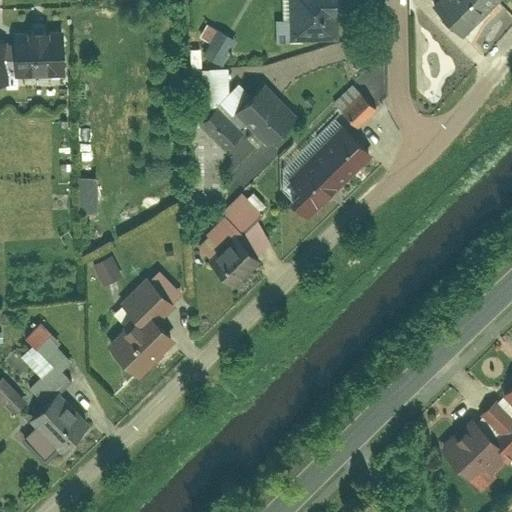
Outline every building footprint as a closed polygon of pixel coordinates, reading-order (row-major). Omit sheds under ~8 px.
[(296,0),(296,37),(342,37),(342,14),(358,14),(357,0),(296,0)] [(436,0),(467,31),(498,0),(436,0)] [(19,29),(20,72),(69,71),(68,28),(19,29)] [(205,49),(224,60),(231,48),(212,37),(205,49)] [(0,81),(11,81),(10,38),(0,38),(0,81)] [(239,109),(272,142),(302,113),(270,79),(256,93),(239,109)] [(239,109),(256,93),(245,81),(221,104),(232,116),(239,109)] [(350,122),(355,127),(380,104),(364,87),(340,111),(350,122)] [(232,116),(221,104),(205,120),(232,148),(248,132),(232,116)] [(285,185),(312,212),(377,149),(355,127),(350,122),(285,185)] [(81,210),(101,210),(100,175),(81,175),(81,210)] [(206,227),(225,246),(240,232),(265,208),(246,188),(206,227)] [(213,257),(239,284),(265,259),(240,232),(225,246),(213,257)] [(106,283),(125,274),(115,252),(96,261),(106,283)] [(110,343),(141,376),(182,337),(164,318),(180,302),(152,273),(125,299),(140,315),(110,343)] [(45,373),(57,360),(36,340),(24,352),(45,373)] [(32,387),(47,401),(61,386),(72,374),(57,360),(45,373),(32,387)] [(0,394),(17,410),(29,398),(3,374),(0,377),(0,394)] [(33,416),(65,447),(94,417),(61,386),(47,401),(33,416)] [(511,391),(481,421),(511,452),(511,391)] [(444,448),(483,490),(511,462),(511,452),(481,421),(477,416),(444,448)]
